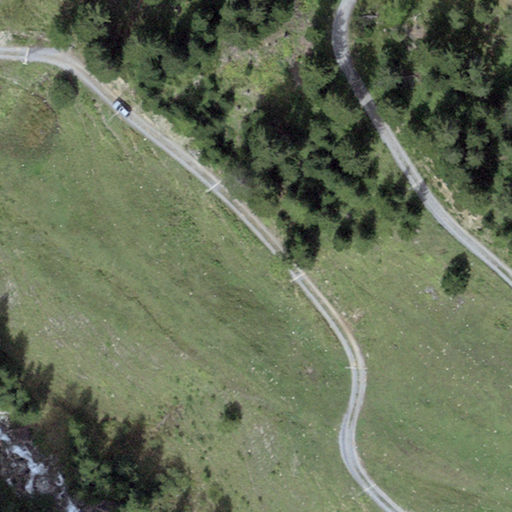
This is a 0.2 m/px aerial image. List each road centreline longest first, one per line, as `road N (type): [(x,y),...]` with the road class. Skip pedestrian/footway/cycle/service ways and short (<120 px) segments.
road 1 (track): [(0,51),(61,60),(219,188),(312,288),(355,356),(346,450),(373,496),(397,511)]
road 2 (track): [(511,277),(428,202),(356,84),(337,48),(347,0)]
